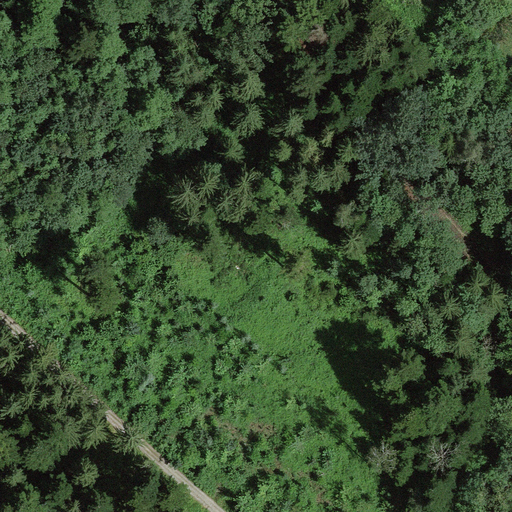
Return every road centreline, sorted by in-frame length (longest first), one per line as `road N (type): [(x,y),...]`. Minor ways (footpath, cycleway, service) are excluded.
road 1 (track): [(511,190),(505,233),(511,311),(495,433),(455,511)]
road 2 (track): [(215,511),(0,312)]
